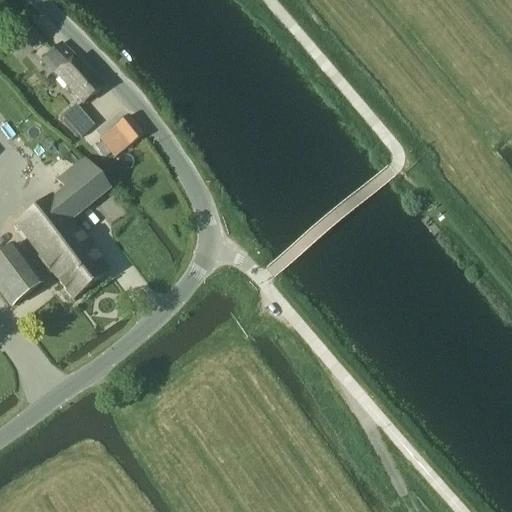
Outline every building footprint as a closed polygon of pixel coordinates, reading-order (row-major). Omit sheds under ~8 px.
[(82,107),(102,89),(63,43),(42,61),(82,107)] [(81,140),(94,128),(75,107),(62,119),(81,140)] [(130,149),(144,137),(128,117),(114,129),(98,141),(114,160),(130,149)] [(75,276),(86,291),(108,275),(68,223),(108,192),(83,159),(55,181),(63,191),(36,212),(81,271),(75,276)] [(16,227),(73,302),(86,291),(75,276),(81,271),(36,212),(36,211),(16,227)] [(42,285),(13,246),(0,256),(0,294),(11,308),(42,285)]
